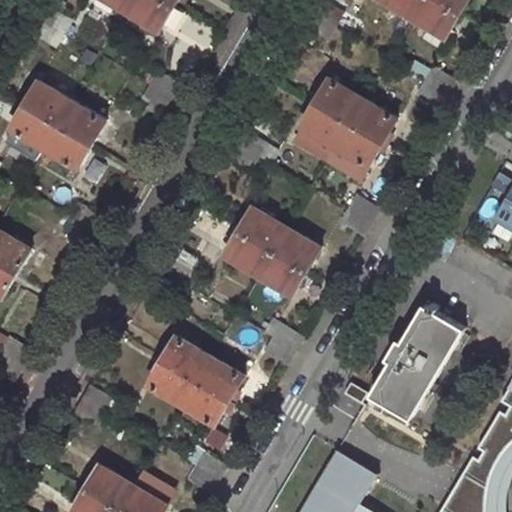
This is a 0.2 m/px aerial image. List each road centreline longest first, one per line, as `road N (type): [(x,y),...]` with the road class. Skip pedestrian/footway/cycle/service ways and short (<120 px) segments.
road 1 (residential): [(0,471),(278,0)]
road 2 (residential): [(240,511),(511,45)]
